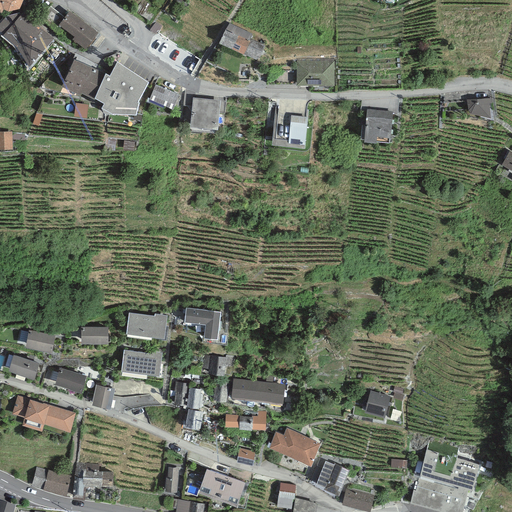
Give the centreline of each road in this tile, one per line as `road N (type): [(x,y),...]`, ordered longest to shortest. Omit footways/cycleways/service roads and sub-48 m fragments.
road 1 (residential): [(511,89),(202,90),(131,52)]
road 2 (residential): [(0,382),(227,464),(296,480),(348,511)]
